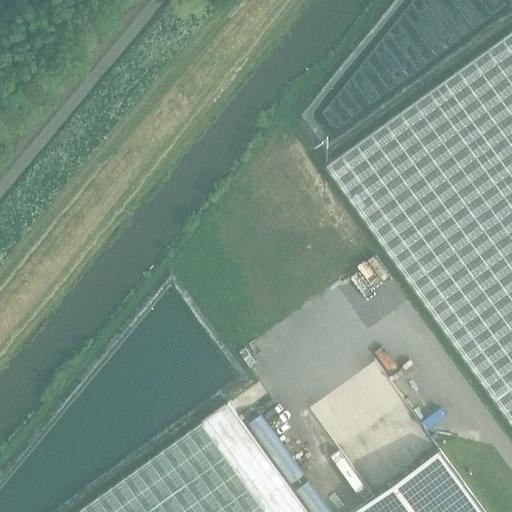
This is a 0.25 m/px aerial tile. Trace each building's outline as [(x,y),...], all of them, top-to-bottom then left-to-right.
[(511,422),(511,30),(326,165),(511,422)] [(286,165),(252,189),(267,209),(301,185),(286,165)] [(301,185),(267,209),(282,231),(316,206),(301,185)] [(316,206),(282,231),(298,254),(332,229),(316,206)] [(277,258),(257,272),(281,306),(301,292),(277,258)] [(257,272),(236,287),(260,321),(281,306),(257,272)] [(236,287),(212,304),(236,338),(260,321),(236,287)] [(306,511),(227,403),(75,511),(306,511)] [(484,511),(438,448),(349,511),(484,511)] [(346,461),(338,467),(346,478),(354,473),(346,461)]
